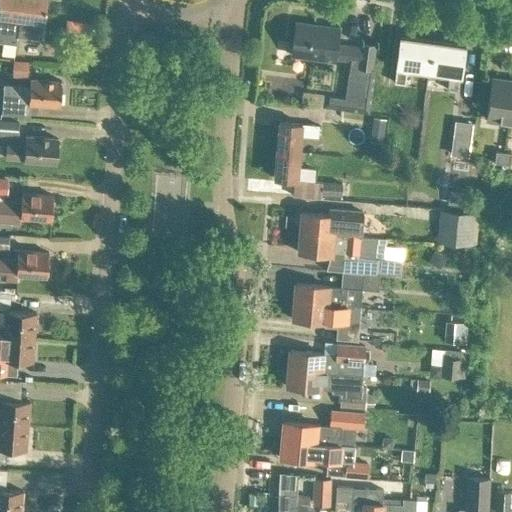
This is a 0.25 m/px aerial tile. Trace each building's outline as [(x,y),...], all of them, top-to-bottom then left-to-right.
[(15,45),(16,36),(20,0),(0,0),(0,41),(2,42),(1,55),(14,56),(15,45)] [(20,0),(16,36),(28,38),(29,26),(24,25),(24,20),(43,22),(45,0),(20,0)] [(66,19),(64,35),(88,38),(91,22),(66,19)] [(374,68),(372,68),(375,45),(359,43),(359,46),(335,43),(337,27),(296,22),(291,55),(332,60),(333,58),(344,60),(343,70),(348,71),(345,96),(323,93),(322,106),(368,112),(369,104),(374,68)] [(427,72),(431,40),(399,35),(395,68),(393,82),(404,83),(406,69),(427,72)] [(464,44),(431,40),(427,72),(448,75),(446,89),(457,90),(459,76),(460,76),(464,44)] [(28,77),(29,60),(13,59),(12,76),(28,77)] [(489,118),(511,121),(511,79),(494,77),(489,118)] [(29,78),(29,86),(4,84),(1,113),(28,115),(29,104),(59,106),(61,81),(29,78)] [(383,131),(385,119),(372,117),(370,130),(383,131)] [(0,119),(0,135),(17,136),(18,121),(0,119)] [(317,124),(278,121),(275,149),(299,151),(300,135),(316,136),(317,124)] [(23,159),(23,160),(54,163),(56,138),(25,135),(24,145),(6,144),(5,158),(23,159)] [(299,151),(275,149),(273,177),(290,179),(313,181),(314,169),(297,168),(299,151)] [(495,150),(494,162),(501,163),(503,151),(495,150)] [(503,151),(501,163),(509,164),(510,152),(503,151)] [(313,181),(290,179),(288,194),(317,197),(318,181),(313,181)] [(320,197),(339,199),(341,182),(321,180),(320,197)] [(462,205),(463,192),(447,191),(446,203),(462,205)] [(20,202),(0,200),(0,220),(19,222),(19,217),(50,220),(52,195),(21,192),(20,202)] [(435,241),(470,244),(473,212),(438,208),(435,241)] [(333,209),(333,214),(300,211),(299,231),(359,237),(362,211),(333,209)] [(378,238),(359,237),(299,231),(297,251),(332,254),(332,251),(343,252),(342,271),(362,273),(399,276),(400,263),(376,261),(378,238)] [(0,236),(0,248),(8,249),(9,237),(0,236)] [(16,260),(0,258),(0,279),(14,280),(15,275),(46,277),(48,252),(17,249),(16,260)] [(362,273),(342,271),(340,287),(328,286),(294,283),(293,300),(360,306),(362,273)] [(451,293),(450,309),(465,309),(466,293),(451,293)] [(360,306),(293,300),(291,318),(325,321),(325,318),(337,319),(336,338),(357,340),(360,306)] [(0,333),(2,333),(2,334),(34,337),(35,312),(4,310),(4,311),(0,310),(0,333)] [(451,338),(465,340),(468,319),(454,317),(451,338)] [(34,337),(2,334),(2,344),(0,343),(0,357),(0,358),(0,359),(32,361),(34,337)] [(289,350),(287,368),(353,373),(362,374),(364,345),(335,343),(334,354),(322,353),(289,350)] [(459,377),(460,358),(442,356),(441,376),(459,377)] [(361,387),(362,374),(353,373),(287,368),(286,385),(319,388),(331,389),(331,392),(341,392),(340,405),(364,407),(365,387),(361,387)] [(428,379),(416,379),(416,390),(428,391),(428,379)] [(0,423),(27,425),(29,401),(0,398),(0,423)] [(282,421),(281,439),(353,445),(354,428),(361,428),(362,413),(330,410),(329,425),(282,421)] [(27,425),(0,423),(0,448),(25,450),(27,425)] [(392,437),(382,436),(381,446),(391,447),(392,437)] [(352,461),(353,445),(281,439),(279,457),(313,460),(313,458),(327,459),(345,461),(351,461),(352,461)] [(325,474),(343,475),(345,461),(327,459),(325,474)] [(345,461),(343,475),(366,478),(367,462),(352,461),(351,461),(345,461)] [(297,473),(279,471),(276,511),(295,511),(296,495),(297,473)] [(434,472),(424,472),(424,481),(434,481),(434,472)] [(313,476),(311,503),(329,503),(330,477),(313,476)] [(466,477),(464,509),(458,509),(457,511),(484,511),(485,510),(488,511),(490,478),(466,477)] [(380,511),(382,498),(382,488),(362,487),(362,491),(350,491),(350,486),(335,485),(333,511),(380,511)] [(0,511),(20,511),(22,490),(0,488),(0,511)] [(496,511),(507,511),(509,491),(496,490),(495,511),(496,511)] [(308,496),(296,495),(295,511),(312,511),(313,503),(308,503),(308,496)] [(402,499),(382,498),(380,511),(414,511),(415,499),(402,498),(402,499)] [(425,511),(426,500),(416,499),(414,511),(425,511)]
